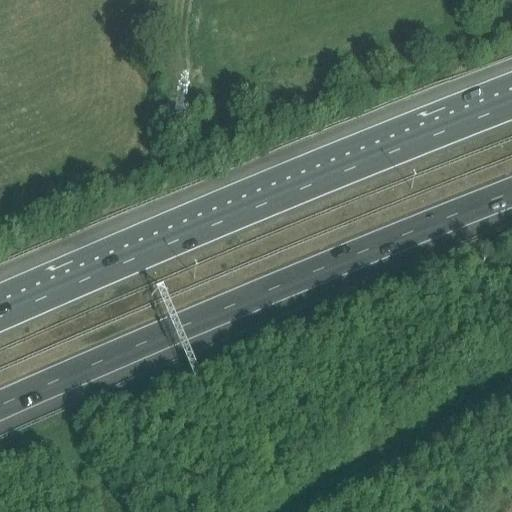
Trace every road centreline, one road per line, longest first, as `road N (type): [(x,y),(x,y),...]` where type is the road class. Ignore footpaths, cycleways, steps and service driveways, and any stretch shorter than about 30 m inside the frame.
road 1 (motorway): [(0,407),(511,193)]
road 2 (motorway): [(511,105),(0,317)]
